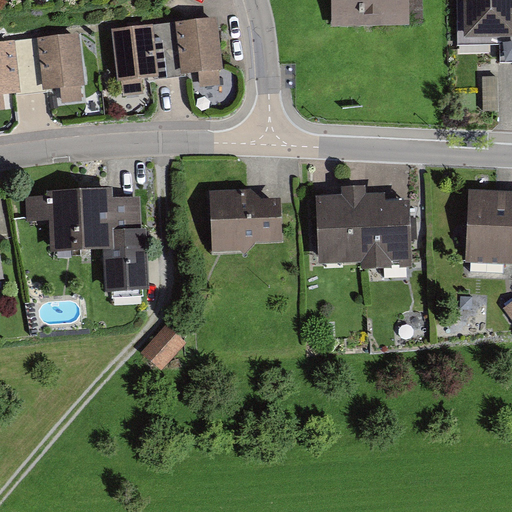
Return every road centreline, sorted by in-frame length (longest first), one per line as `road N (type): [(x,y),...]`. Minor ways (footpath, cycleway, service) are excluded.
road 1 (track): [(160,145),(168,262),(158,314),(0,496)]
road 2 (residential): [(270,138),(0,159)]
road 3 (residential): [(511,155),(293,146),(270,138)]
road 4 (residential): [(257,0),(270,138)]
